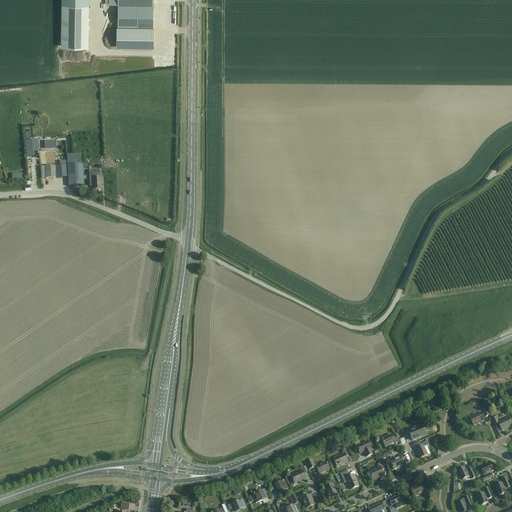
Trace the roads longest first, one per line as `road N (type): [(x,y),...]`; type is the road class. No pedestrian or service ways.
road 1 (unclassified): [(188,243),(337,322),(369,326),(380,320),(437,209),(485,182),(511,151)]
road 2 (secondary): [(209,474),(511,335)]
road 3 (secondary): [(188,243),(192,0)]
road 4 (unclassified): [(188,243),(61,192),(0,194)]
road 5 (secondary): [(165,406),(188,243)]
